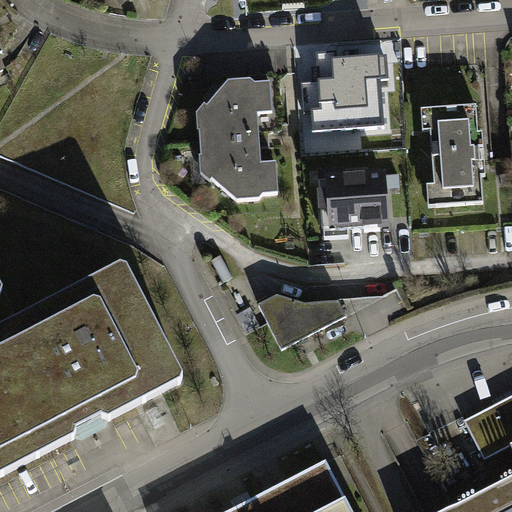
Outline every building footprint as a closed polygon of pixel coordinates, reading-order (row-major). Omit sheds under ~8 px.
[(339,70),(342,124),(391,121),(387,67),(339,70)] [(262,173),(257,124),(259,121),(274,120),(272,92),(255,92),(251,87),(230,88),(208,115),(205,113),(198,122),(199,139),(202,139),(203,165),(200,166),(201,182),(211,191),(214,189),(237,209),(260,208),(264,204),(280,203),(278,172),(262,173)] [(431,136),(434,187),(428,187),(430,210),(485,206),(483,179),(488,179),(485,137),(479,137),(478,110),(423,113),(424,136),(431,136)] [(319,175),(323,238),(387,234),(385,180),(346,182),(345,173),(319,175)] [(120,268),(19,321),(0,330),(0,478),(74,440),(77,433),(102,420),(108,422),(181,384),(183,378),(127,269),(120,268)] [(0,330),(19,321),(0,284),(0,330)] [(277,297),(259,307),(282,351),(346,317),(339,303),(305,305),(277,297)] [(511,478),(447,511),(511,511),(511,398),(465,422),(485,460),(511,447),(511,449),(511,478)] [(351,511),(326,463),(232,511),(351,511)]
